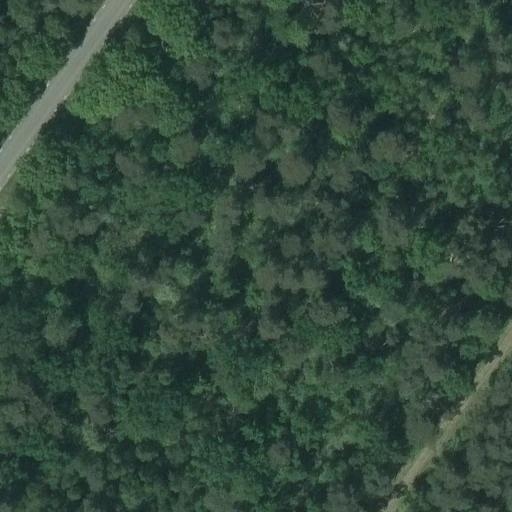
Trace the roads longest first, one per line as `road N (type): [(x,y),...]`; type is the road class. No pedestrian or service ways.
road 1 (track): [(379,511),(511,328)]
road 2 (secondary): [(0,168),(120,0)]
